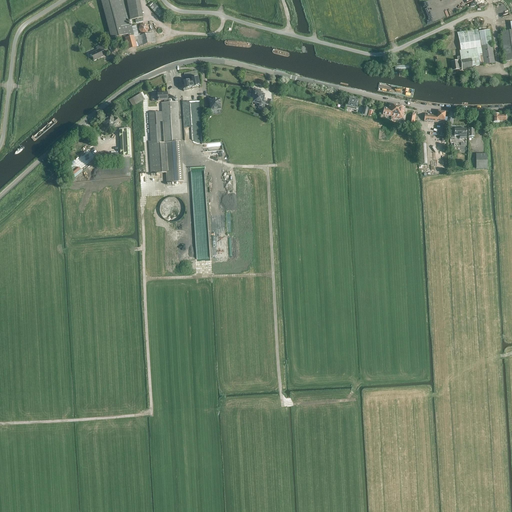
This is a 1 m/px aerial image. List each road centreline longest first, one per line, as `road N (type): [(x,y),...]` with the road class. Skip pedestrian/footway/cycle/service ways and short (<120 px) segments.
road 1 (unclassified): [(0,196),(126,89),(200,60),(421,106),(511,109)]
road 2 (track): [(0,423),(150,413),(144,248),(134,249)]
road 3 (track): [(348,400),(281,401),(266,166),(277,165)]
road 4 (unclassified): [(163,0),(176,10),(390,52)]
road 5 (unclassified): [(0,145),(15,38),(63,0)]
road 6 (track): [(144,248),(144,189),(186,187),(183,150)]
road 7 (track): [(144,279),(273,274)]
